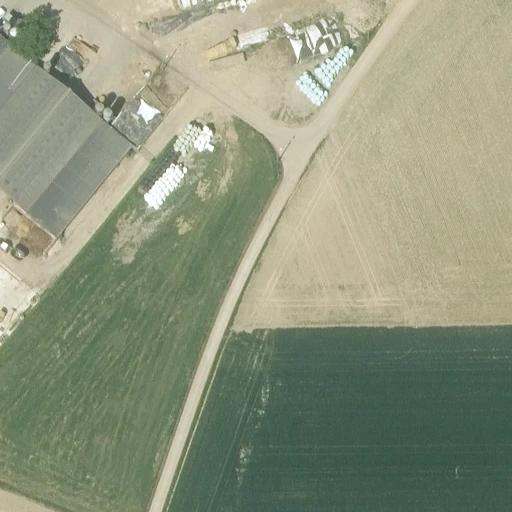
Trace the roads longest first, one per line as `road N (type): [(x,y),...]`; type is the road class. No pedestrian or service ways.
road 1 (unclassified): [(154,511),(230,294),(300,152)]
road 2 (unclassified): [(300,152),(74,0)]
road 3 (unclassified): [(300,152),(406,0)]
